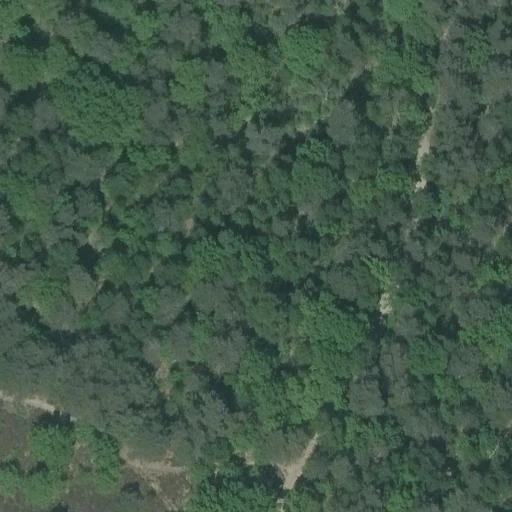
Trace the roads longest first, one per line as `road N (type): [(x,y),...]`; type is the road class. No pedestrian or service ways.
road 1 (track): [(308,452),(442,32),(460,0)]
road 2 (track): [(511,455),(308,452),(270,511)]
